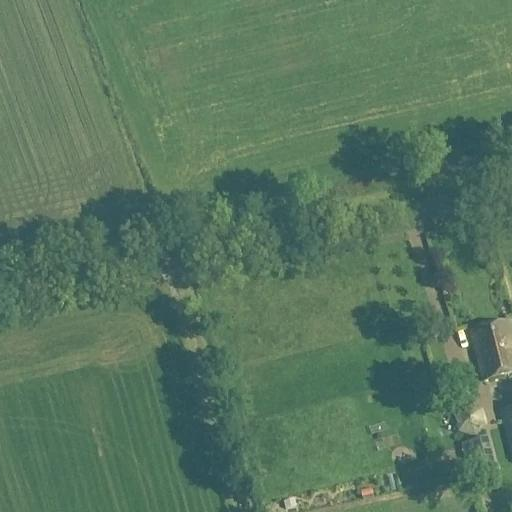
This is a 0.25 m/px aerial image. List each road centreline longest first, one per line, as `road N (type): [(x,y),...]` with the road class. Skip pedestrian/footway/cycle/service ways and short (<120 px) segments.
road 1 (unclassified): [(0,299),(511,184)]
road 2 (unknown): [(168,260),(238,511)]
